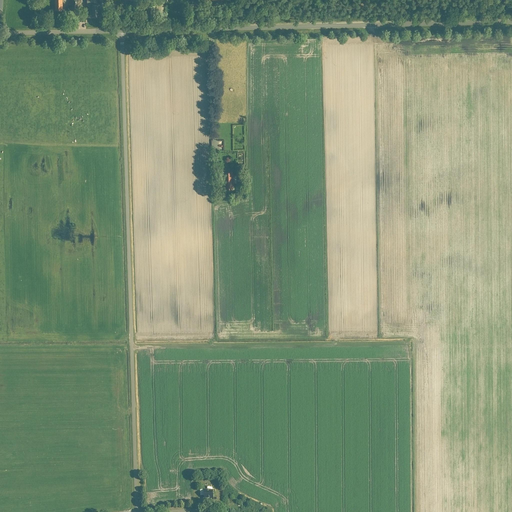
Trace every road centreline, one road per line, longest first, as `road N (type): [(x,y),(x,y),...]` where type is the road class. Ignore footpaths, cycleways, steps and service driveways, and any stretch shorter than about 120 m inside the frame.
road 1 (unclassified): [(136,511),(122,31)]
road 2 (tertiary): [(122,31),(511,22)]
road 3 (tertiary): [(0,34),(122,31)]
